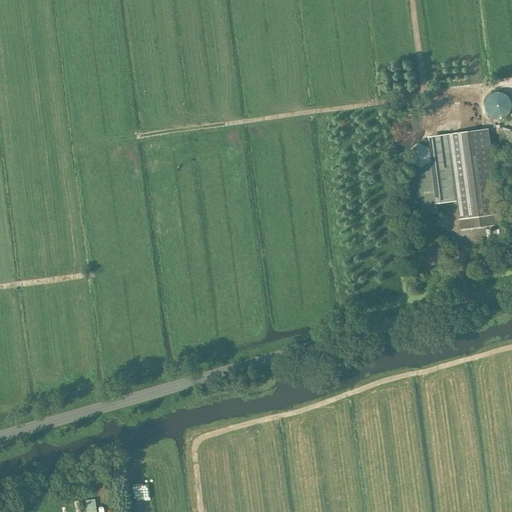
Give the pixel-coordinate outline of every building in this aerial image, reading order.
[(485,102),(485,106),(485,109),(486,112),(488,114),(490,117),(493,118),(497,119),(500,119),(503,118),(506,117),(508,114),(510,112),(511,109),(511,105),(511,102),(510,99),(508,97),(506,94),(503,93),(500,92),(497,92),(493,93),(491,94),(488,97),(486,99),(485,102)] [(500,225),(486,129),(447,134),(460,230),(500,225)] [(430,147),(415,142),(416,144),(408,151),(409,164),(411,164),(418,216),(438,214),(437,205),(440,203),(435,173),(432,174),(431,161),(432,160),(430,147)] [(506,233),(494,234),(494,241),(506,240),(506,233)] [(446,264),(443,248),(415,252),(417,268),(446,264)]
